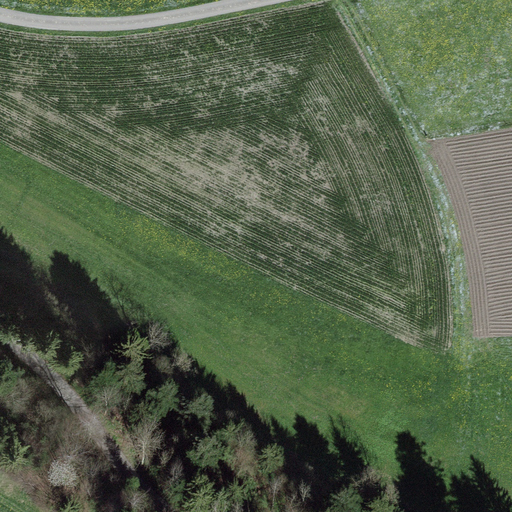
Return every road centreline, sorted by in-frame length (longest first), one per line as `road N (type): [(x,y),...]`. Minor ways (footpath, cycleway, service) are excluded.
road 1 (unclassified): [(287,0),(160,26),(78,31),(0,21)]
road 2 (track): [(172,511),(0,350)]
